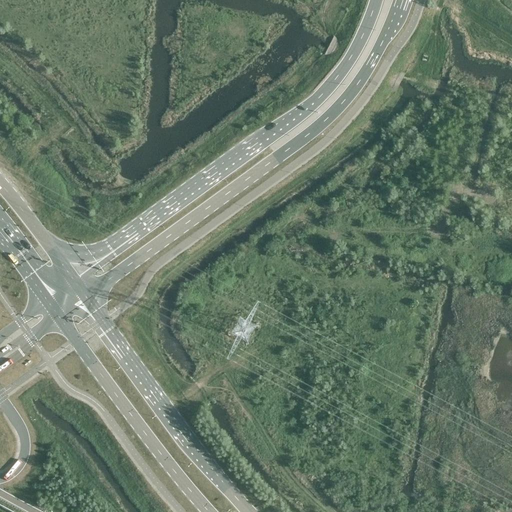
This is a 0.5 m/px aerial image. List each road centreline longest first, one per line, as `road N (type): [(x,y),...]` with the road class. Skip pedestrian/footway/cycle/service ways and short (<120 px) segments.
road 1 (track): [(188,394),(138,318),(163,283),(355,145),(399,94),(315,50),(290,74)]
road 2 (tertiary): [(83,297),(331,115),(382,48),(401,0)]
road 3 (tertiary): [(376,0),(349,62),(318,99),(72,279)]
road 4 (secondary): [(247,511),(83,297)]
road 5 (secondary): [(60,314),(130,417),(209,511)]
